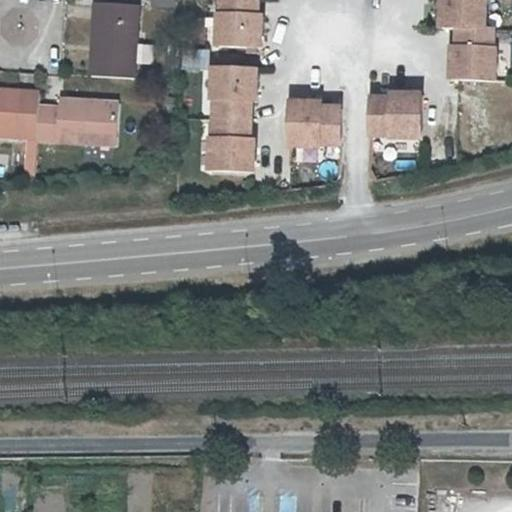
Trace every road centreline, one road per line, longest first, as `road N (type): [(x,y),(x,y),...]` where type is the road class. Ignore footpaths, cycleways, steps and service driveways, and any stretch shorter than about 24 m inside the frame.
road 1 (secondary): [(0,269),(352,236),(511,206)]
road 2 (residential): [(0,442),(511,444)]
